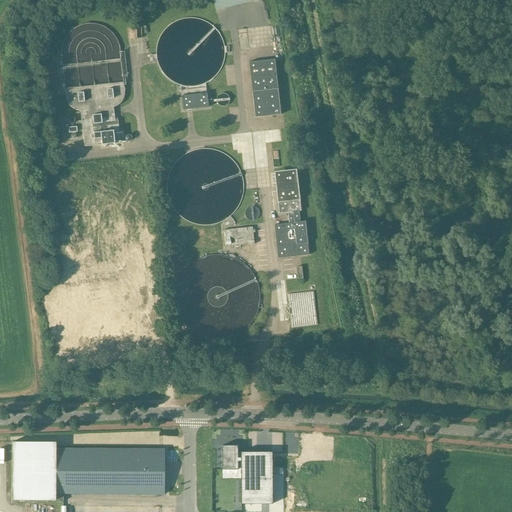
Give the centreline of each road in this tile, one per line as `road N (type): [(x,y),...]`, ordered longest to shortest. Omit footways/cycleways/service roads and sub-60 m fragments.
road 1 (tertiary): [(511,436),(188,413)]
road 2 (tertiary): [(188,413),(0,421)]
